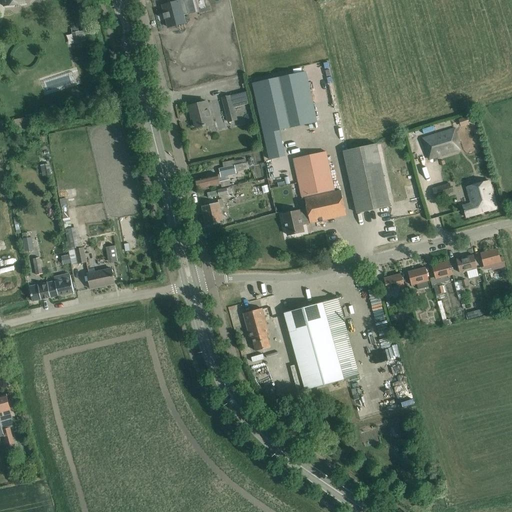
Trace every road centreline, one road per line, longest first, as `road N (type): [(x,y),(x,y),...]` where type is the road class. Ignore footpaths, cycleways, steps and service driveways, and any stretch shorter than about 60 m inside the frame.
road 1 (unclassified): [(209,280),(307,276),(511,222)]
road 2 (residential): [(209,280),(135,0)]
road 3 (secondary): [(173,218),(117,0)]
road 4 (secondary): [(365,511),(242,413),(210,354)]
road 5 (unclassified): [(0,325),(186,285)]
